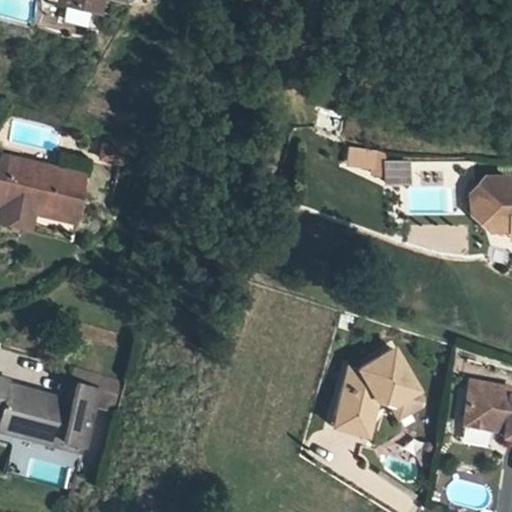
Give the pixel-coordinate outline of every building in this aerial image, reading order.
[(43,0),(43,3),(93,16),(95,8),(97,0),(43,0)] [(117,0),(97,0),(95,8),(109,11),(117,0)] [(374,170),(376,149),(346,146),(344,167),(374,170)] [(0,197),(10,159),(12,152),(0,148),(0,197)] [(0,197),(0,204),(16,209),(18,201),(61,212),(59,221),(74,225),(86,179),(10,159),(0,197)] [(505,193),(506,193),(506,179),(482,179),(476,186),(476,216),(486,225),(506,224),(505,193)] [(476,216),(476,186),(468,195),(468,216),(484,232),(506,232),(506,224),(486,225),(476,216)] [(16,209),(0,204),(0,222),(27,230),(32,214),(59,221),(61,212),(18,201),(16,209)] [(146,274),(128,269),(124,282),(143,287),(146,274)] [(353,369),(344,366),(330,415),(364,425),(371,401),(375,398),(382,401),(385,405),(396,399),(404,412),(416,405),(418,399),(390,349),(353,369)] [(80,444),(93,397),(72,390),(71,397),(9,382),(12,373),(0,369),(0,429),(15,433),(17,424),(59,437),(80,444)] [(72,390),(93,397),(98,377),(78,371),(72,390)] [(98,377),(93,397),(97,398),(102,379),(98,377)] [(458,425),(481,429),(496,388),(466,382),(458,425)] [(481,429),(485,430),(493,425),(500,427),(499,432),(498,437),(511,439),(511,398),(507,398),(508,390),(496,388),(481,429)] [(97,398),(93,397),(80,444),(84,445),(97,398)] [(396,399),(385,405),(392,418),(404,412),(396,399)] [(330,415),(327,426),(361,435),(364,425),(330,415)] [(57,445),(59,437),(17,424),(15,433),(57,445)] [(217,457),(206,488),(220,494),(231,463),(217,457)]
